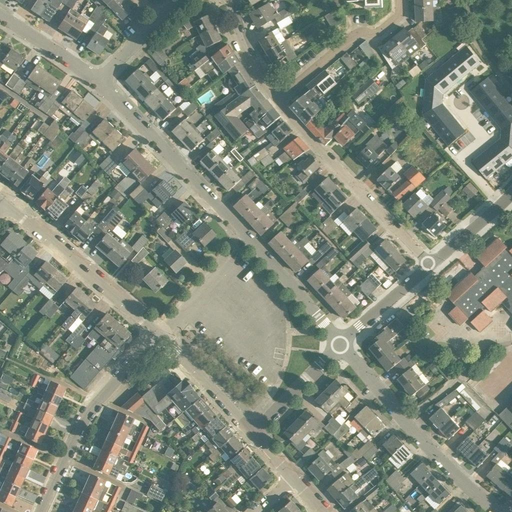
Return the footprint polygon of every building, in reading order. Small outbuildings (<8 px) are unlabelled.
[(50,0),(36,0),(30,11),(39,16),(50,0)] [(48,22),(61,3),(65,6),(68,0),(50,0),(39,16),(48,22)] [(68,0),(65,6),(70,9),(70,10),(70,9),(76,0),(68,0)] [(114,13),(126,0),(111,0),(106,5),(114,13)] [(127,0),(126,0),(114,13),(122,21),(131,12),(128,9),(132,4),(127,0)] [(347,0),(348,2),(364,1),(364,9),(382,8),(381,0),(347,0)] [(434,8),(433,1),(444,1),(444,0),(415,0),(415,9),(432,8),(434,8)] [(289,17),(291,15),(287,8),(277,14),(271,3),(251,15),(259,28),(275,18),(278,23),(289,17)] [(75,41),(85,26),(88,21),(93,24),(101,11),(98,8),(96,7),(89,19),(86,17),(81,14),(80,15),(79,15),(66,34),(75,41)] [(434,22),(434,14),(440,14),(440,8),(434,8),(432,8),(415,9),(414,9),(414,11),(416,11),(416,22),(434,22)] [(107,17),(101,11),(93,24),(99,28),(86,48),(98,55),(107,42),(102,38),(107,29),(101,26),(107,17)] [(138,15),(134,11),(127,18),(131,22),(138,15)] [(79,15),(74,12),(71,16),(67,13),(67,14),(57,29),(66,34),(79,15)] [(335,12),(326,17),(333,30),(343,24),(335,12)] [(196,26),(201,35),(215,28),(209,15),(195,22),(191,18),(183,25),(187,30),(196,26)] [(278,23),(281,29),(292,23),(289,17),(278,23)] [(422,40),(427,36),(418,25),(413,29),(422,40)] [(208,50),(207,48),(222,41),(215,28),(201,35),(204,42),(196,50),(197,51),(189,57),(190,58),(192,62),(188,65),(193,72),(198,69),(201,66),(208,61),(203,54),(208,50)] [(266,53),(285,42),(277,29),(265,36),(266,38),(259,42),(266,53)] [(422,40),(413,29),(409,33),(406,29),(395,39),(409,57),(420,48),(421,49),(426,45),(422,40)] [(409,57),(395,39),(383,48),(388,54),(384,57),(392,70),(409,57)] [(296,51),(299,55),(309,49),(304,40),(290,49),(285,42),(266,53),(273,64),(279,60),(280,61),(293,54),(292,53),(296,51)] [(375,55),(372,50),(366,41),(359,47),(369,60),(375,55)] [(208,61),(201,66),(207,74),(235,55),(228,45),(208,61)] [(458,54),(472,71),(481,64),(467,47),(458,54)] [(160,48),(159,49),(151,56),(159,65),(167,59),(167,58),(168,58),(160,48)] [(0,67),(3,63),(15,72),(24,59),(11,49),(6,57),(1,53),(0,54),(0,67)] [(463,78),(472,71),(458,54),(449,61),(463,78)] [(213,82),(228,72),(240,63),(235,55),(207,74),(213,82)] [(167,58),(167,59),(159,65),(162,69),(170,62),(167,58)] [(150,59),(145,63),(154,73),(156,72),(159,69),(150,59)] [(422,70),(428,65),(425,61),(419,66),(422,70)] [(449,61),(441,68),(455,85),(463,78),(449,61)] [(231,94),(217,104),(221,111),(243,96),(256,86),(240,63),(228,72),(232,77),(230,78),(229,81),(228,83),(229,87),(229,89),(231,90),(232,92),(233,92),(234,92),(235,94),(232,96),(231,94)] [(36,66),(27,79),(24,82),(19,79),(12,90),(19,95),(23,88),(26,85),(29,86),(36,92),(36,91),(39,87),(48,74),(36,66)] [(441,68),(432,75),(446,92),(455,85),(441,68)] [(135,91),(150,78),(145,73),(143,75),(139,69),(126,81),(135,91)] [(168,79),(159,69),(156,72),(161,77),(165,82),(168,79)] [(309,91),(296,103),(290,108),(298,116),(313,104),(315,102),(318,99),(337,84),(325,71),(306,87),(309,91)] [(13,74),(5,86),(12,90),(19,79),(13,74)] [(48,74),(39,87),(51,96),(61,83),(48,74)] [(426,80),(424,98),(443,100),(443,95),(446,92),(432,75),(426,80)] [(152,85),(154,83),(150,78),(135,91),(144,101),(157,89),(152,85)] [(478,101),(495,87),(488,78),(471,92),(478,101)] [(174,92),(177,89),(168,79),(165,82),(174,92)] [(178,87),(183,93),(191,87),(185,79),(179,84),(180,86),(178,87)] [(380,90),(371,79),(351,97),(359,106),(369,96),(371,98),(380,90)] [(406,84),(403,81),(397,86),(400,89),(406,84)] [(242,122),(237,117),(252,106),(256,111),(268,101),(256,86),(243,96),(221,111),(215,115),(237,141),(247,132),(241,125),(244,122),(243,121),(242,122)] [(502,95),(495,87),(478,101),(485,109),(502,95)] [(157,89),(144,101),(154,111),(169,97),(164,92),(162,94),(157,89)] [(68,117),(69,117),(82,100),(71,91),(60,103),(56,100),(46,114),(51,117),(57,109),(68,117)] [(509,104),(502,95),(485,109),(492,118),(509,104)] [(56,100),(51,96),(49,100),(47,98),(39,109),(46,114),(56,100)] [(173,102),(169,97),(154,111),(164,121),(166,119),(170,124),(182,112),(183,112),(178,107),(176,109),(171,104),(173,102)] [(443,100),(424,98),(423,115),(427,121),(445,107),(442,104),(443,100)] [(298,116),(306,126),(313,119),(325,106),(318,99),(315,102),(313,104),(298,116)] [(19,103),(14,100),(10,105),(15,109),(19,103)] [(80,126),(84,122),(94,109),(82,100),(69,117),(80,126)] [(274,108),(268,101),(256,111),(250,115),(253,119),(246,124),(243,121),(244,122),(246,125),(250,129),(274,108)] [(183,112),(182,112),(187,117),(197,108),(193,103),(183,112)] [(511,115),(511,107),(509,104),(492,118),(499,126),(511,115)] [(405,110),(401,105),(395,109),(399,114),(405,110)] [(434,130),(451,116),(445,107),(427,121),(434,130)] [(269,130),(267,128),(281,118),(274,108),(250,129),(256,137),(258,139),(269,130)] [(501,135),(511,135),(511,115),(499,126),(502,130),(501,135)] [(451,116),(434,130),(441,138),(458,124),(451,116)] [(104,119),(91,133),(101,142),(114,129),(104,119)] [(198,126),(205,135),(215,128),(208,119),(198,126)] [(319,125),(313,119),(306,126),(311,132),(319,125)] [(354,125),(349,120),(348,119),(344,124),(338,129),(340,132),(334,137),(344,147),(351,140),(351,141),(355,138),(354,137),(360,131),(354,125)] [(54,121),(49,127),(42,136),(51,143),(60,131),(55,120),(54,121)] [(181,142),(196,128),(192,123),(190,125),(185,120),(172,132),(181,142)] [(334,120),(323,131),(316,137),(325,147),(334,137),(340,132),(338,129),(344,124),(340,120),(337,123),(334,120)] [(247,132),(249,130),(250,129),(246,125),(244,122),(241,125),(247,132)] [(266,137),(271,144),(273,146),(275,148),(293,132),(285,122),(266,137)] [(49,127),(43,123),(36,131),(42,136),(49,127)] [(466,133),(458,124),(441,138),(448,147),(466,133)] [(68,138),(74,143),(84,132),(79,128),(73,134),(72,133),(68,138)] [(196,128),(181,142),(191,152),(204,140),(199,135),(201,133),(196,128)] [(98,146),(101,142),(111,152),(124,139),(114,129),(101,142),(97,146),(98,146)] [(210,143),(211,143),(220,134),(216,129),(206,138),(210,143)] [(63,142),(68,138),(60,131),(51,143),(48,146),(54,151),(62,142),(63,142)] [(84,132),(74,143),(81,150),(87,144),(87,143),(90,139),(88,136),(84,132)] [(6,140),(11,143),(15,138),(10,135),(6,140)] [(511,135),(501,135),(501,139),(498,142),(511,159),(511,158),(511,135)] [(376,136),(368,144),(368,147),(356,159),(367,169),(385,150),(391,156),(400,147),(395,142),(389,148),(376,136)] [(299,157),(310,150),(299,137),(283,149),(286,152),(278,157),(283,164),(292,158),(294,161),(299,157)] [(12,144),(11,143),(6,140),(0,147),(0,167),(7,158),(3,155),(12,144)] [(498,142),(489,149),(503,166),(511,159),(498,142)] [(198,155),(203,159),(200,162),(210,172),(222,160),(224,158),(220,153),(218,155),(213,150),(215,148),(211,143),(210,143),(198,155)] [(8,180),(18,166),(25,158),(20,154),(22,150),(17,146),(7,158),(0,167),(0,173),(1,174),(1,176),(3,179),(5,178),(8,180)] [(261,161),(269,155),(266,151),(265,148),(253,156),(258,163),(261,161)] [(238,159),(241,156),(234,149),(231,152),(238,159)] [(489,149),(481,156),(495,173),(503,166),(489,149)] [(134,150),(120,162),(130,173),(143,160),(134,150)] [(314,155),(310,150),(299,157),(303,161),(298,165),(302,170),(295,176),(302,184),(309,178),(322,165),(313,156),(314,155)] [(78,165),(84,157),(78,152),(72,160),(78,165)] [(265,167),(273,161),(269,155),(261,161),(265,167)] [(98,166),(103,170),(113,160),(109,156),(98,166)] [(495,173),(481,156),(472,163),(486,180),(495,173)] [(18,166),(8,180),(13,184),(12,185),(16,188),(35,163),(30,159),(22,169),(18,166)] [(118,165),(113,160),(103,170),(108,175),(114,169),(118,165)] [(153,170),(143,160),(130,173),(140,183),(153,170)] [(210,172),(219,182),(234,168),(229,163),(227,165),(222,160),(210,172)] [(394,194),(392,195),(398,203),(425,179),(413,166),(404,175),(409,181),(394,194)] [(378,181),(388,191),(389,190),(401,178),(397,173),(391,167),(378,181)] [(229,192),(241,180),(240,179),(236,175),(238,173),(234,168),(219,182),(229,192)] [(250,170),(240,179),(241,180),(245,185),(255,176),(250,170)] [(31,199),(50,176),(45,172),(41,178),(35,173),(19,190),(22,192),(20,194),(24,196),(25,195),(27,196),(31,199)] [(137,185),(128,175),(116,187),(126,196),(137,185)] [(258,178),(248,187),(252,191),(262,182),(258,178)] [(325,201),(338,188),(328,178),(315,191),(325,201)] [(91,196),(97,188),(101,184),(96,180),(87,191),(86,192),(91,196)] [(144,190),(134,199),(140,206),(148,199),(149,201),(155,195),(163,203),(168,198),(169,199),(175,194),(162,180),(148,194),(144,190)] [(62,181),(59,186),(63,190),(67,186),(62,181)] [(470,184),(463,190),(471,198),(478,192),(470,184)] [(45,211),(63,190),(59,186),(58,185),(51,193),(46,189),(34,203),(45,211)] [(139,185),(129,195),(134,199),(144,190),(139,185)] [(87,191),(82,186),(75,194),(80,198),(86,192),(87,191)] [(325,211),(330,216),(334,211),(335,212),(348,199),(338,188),(325,201),(330,206),(325,211)] [(63,190),(45,211),(55,220),(67,206),(63,203),(69,195),(63,190)] [(116,201),(121,195),(114,190),(109,196),(116,201)] [(293,200),(296,202),(298,205),(308,194),(304,190),(293,200)] [(439,209),(445,203),(450,198),(443,191),(434,201),(428,195),(422,201),(415,193),(403,206),(414,218),(421,211),(422,213),(430,205),(437,212),(439,209)] [(234,207),(243,217),(256,205),(247,195),(234,207)] [(268,211),(275,205),(271,200),(264,206),(268,211)] [(89,211),(86,210),(89,206),(84,201),(62,226),(73,236),(84,223),(90,216),(86,214),(89,211)] [(171,216),(169,217),(164,212),(155,220),(161,226),(164,230),(175,220),(180,226),(194,214),(183,202),(170,215),(171,216)] [(296,202),(289,209),(279,218),(284,223),(293,214),(300,207),(298,205),(296,202)] [(447,217),(453,211),(445,203),(439,209),(447,217)] [(252,226),(268,211),(264,214),(256,205),(243,217),(252,226)] [(82,244),(92,233),(96,236),(100,232),(116,213),(112,209),(101,222),(100,222),(98,224),(90,216),(84,223),(73,236),(82,244)] [(354,232),(367,219),(357,209),(344,222),(354,232)] [(268,211),(252,226),(261,236),(274,224),(273,224),(277,220),(268,211)] [(95,247),(106,257),(118,244),(121,240),(112,232),(122,219),(116,213),(100,232),(104,237),(95,247)] [(293,214),(284,223),(288,227),(297,218),(293,214)] [(435,238),(446,227),(434,214),(423,225),(435,238)] [(319,227),(323,232),(334,222),(329,217),(319,227)] [(354,232),(364,243),(366,241),(377,230),(367,219),(354,232)] [(327,236),(338,227),(334,222),(323,232),(327,236)] [(203,246),(214,236),(203,224),(193,234),(188,228),(174,241),(184,252),(197,240),(203,246)] [(161,226),(156,232),(167,244),(172,239),(164,230),(161,226)] [(269,244),(278,254),(294,239),(294,238),(290,242),(282,232),(269,244)] [(0,273),(6,267),(25,245),(12,233),(0,246),(0,273)] [(137,254),(142,247),(148,241),(142,236),(131,248),(130,248),(132,250),(137,254)] [(294,239),(278,254),(287,263),(303,248),(304,248),(309,242),(305,237),(299,243),(294,239)] [(511,249),(510,251),(498,238),(476,258),(484,267),(481,270),(482,270),(475,277),(471,273),(446,296),(456,307),(449,314),(460,327),(468,320),(480,333),(493,321),(482,310),(485,307),(491,313),(502,303),(511,314),(511,249)] [(370,256),(380,266),(396,251),(386,241),(380,247),(379,247),(376,250),(376,251),(375,251),(370,256)] [(323,255),(333,247),(328,242),(319,250),(323,255)] [(118,266),(129,254),(118,244),(106,257),(118,266)] [(36,254),(25,245),(6,267),(10,271),(17,263),(24,268),(36,254)] [(135,266),(148,254),(142,247),(137,254),(130,261),(135,266)] [(296,273),(309,261),(313,257),(304,248),(303,248),(287,263),(296,273)] [(347,258),(349,259),(350,260),(352,263),(361,254),(355,248),(346,256),(347,258)] [(330,262),(339,254),(335,249),(325,258),(330,262)] [(173,250),(163,261),(175,273),(186,263),(173,250)] [(317,252),(312,257),(313,257),(312,258),(316,262),(323,255),(319,250),(317,252)] [(396,251),(380,266),(390,277),(395,272),(396,271),(396,272),(400,269),(399,268),(406,261),(396,251)] [(365,259),(361,254),(352,263),(356,267),(365,259)] [(460,261),(448,272),(456,281),(468,270),(460,261)] [(45,284),(56,271),(45,262),(34,274),(45,284)] [(154,293),(166,281),(154,269),(146,276),(144,275),(141,278),(139,281),(147,288),(149,287),(154,293)] [(308,281),(317,291),(329,280),(320,270),(308,281)] [(52,296),(55,292),(55,293),(66,280),(56,271),(45,284),(42,287),(52,296)] [(23,278),(18,273),(6,287),(12,291),(23,278)] [(377,289),(382,285),(372,274),(367,278),(368,279),(377,289)] [(326,300),(342,285),(348,279),(344,275),(338,280),(333,284),(329,280),(317,291),(326,300)] [(17,296),(18,297),(23,291),(22,289),(29,280),(25,276),(23,278),(12,291),(17,296)] [(372,294),(377,289),(368,279),(363,284),(372,294)] [(367,298),(372,294),(363,284),(358,288),(367,298)] [(351,294),(342,285),(326,300),(335,310),(351,294)] [(61,304),(72,313),(86,297),(75,288),(61,304)] [(351,294),(335,310),(344,319),(356,308),(360,304),(351,294)] [(86,297),(72,313),(60,326),(66,331),(72,323),(80,314),(85,318),(96,305),(86,297)] [(53,304),(49,300),(38,312),(43,316),(44,315),(53,304)] [(44,315),(49,319),(58,308),(53,304),(44,315)] [(100,341),(104,337),(116,323),(105,314),(87,336),(91,339),(94,336),(100,341)] [(389,341),(405,329),(397,319),(378,334),(379,336),(373,341),(375,344),(369,349),(379,362),(392,351),(395,348),(389,341)] [(407,319),(402,324),(406,329),(411,324),(407,319)] [(117,349),(129,335),(116,323),(104,337),(100,341),(72,374),(77,377),(76,378),(77,379),(74,382),(83,390),(99,372),(119,350),(117,349)] [(79,336),(85,329),(79,324),(71,334),(77,338),(79,336)] [(79,336),(77,338),(70,345),(76,350),(84,341),(79,336)] [(8,352),(11,346),(5,344),(2,350),(8,352)] [(44,356),(54,362),(59,354),(49,348),(44,356)] [(407,364),(407,363),(404,359),(403,358),(400,361),(392,351),(379,362),(388,372),(394,367),(398,371),(407,364)] [(404,359),(407,363),(412,358),(409,355),(404,359)] [(404,388),(418,377),(411,368),(415,365),(412,360),(407,364),(398,371),(402,376),(397,380),(404,388)] [(67,373),(70,370),(66,365),(62,369),(67,373)] [(438,371),(433,365),(429,369),(434,374),(438,371)] [(69,378),(74,382),(77,379),(76,378),(77,377),(72,374),(69,378)] [(8,384),(11,378),(5,375),(2,382),(8,384)] [(34,386),(38,376),(35,375),(30,386),(33,387),(34,386)] [(429,390),(418,377),(404,388),(411,397),(416,393),(419,398),(429,390)] [(45,379),(40,389),(61,398),(65,389),(45,379)] [(164,409),(174,420),(175,418),(184,411),(198,399),(182,380),(156,403),(150,389),(140,397),(143,401),(148,407),(150,409),(156,416),(164,409)] [(355,399),(351,404),(343,397),(347,392),(336,381),(326,391),(341,406),(345,410),(350,415),(360,404),(355,399)] [(459,394),(463,390),(465,388),(462,384),(455,391),(458,395),(459,394)] [(41,400),(56,408),(61,398),(40,389),(38,388),(35,393),(43,396),(41,400)] [(456,400),(455,398),(457,397),(458,396),(458,395),(455,391),(455,390),(454,391),(443,400),(447,405),(449,403),(451,405),(456,400)] [(335,412),(335,411),(341,406),(326,391),(316,401),(331,416),(335,412)] [(0,399),(8,403),(11,398),(0,393),(0,399)] [(159,431),(165,426),(156,416),(150,409),(148,407),(143,401),(140,397),(137,393),(120,408),(150,421),(159,431)] [(457,397),(458,398),(459,400),(458,401),(462,405),(463,404),(465,405),(467,403),(459,395),(458,396),(457,397)] [(497,413),(496,414),(511,430),(511,398),(510,400),(511,403),(499,415),(497,413)] [(175,418),(176,419),(183,427),(180,430),(181,430),(207,408),(198,399),(184,411),(175,418)] [(32,407),(52,417),(56,408),(41,400),(39,405),(34,403),(32,407)] [(480,408),(475,403),(471,406),(476,412),(480,408)] [(27,411),(25,416),(48,426),(52,417),(32,407),(24,404),(22,409),(27,411)] [(364,427),(376,416),(367,406),(355,418),(364,427)] [(215,417),(207,408),(181,430),(185,436),(191,431),(194,435),(199,431),(200,430),(215,417)] [(450,418),(441,408),(438,411),(429,419),(439,430),(450,418)] [(21,414),(17,412),(13,422),(17,423),(21,414)] [(113,422),(134,431),(136,426),(132,424),(134,419),(118,412),(113,422)] [(305,412),(295,423),(307,434),(313,429),(317,433),(324,426),(315,417),(313,419),(305,412)] [(480,416),(476,412),(465,423),(469,427),(480,416)] [(43,436),(48,426),(25,416),(32,419),(29,424),(25,422),(23,426),(43,436)] [(386,427),(376,416),(364,427),(375,438),(386,427)] [(474,432),(485,421),(480,416),(469,427),(474,432)] [(200,439),(203,435),(204,434),(210,439),(224,427),(215,417),(200,430),(199,431),(194,435),(191,438),(195,443),(199,438),(200,439)] [(337,430),(341,426),(333,417),(328,422),(329,423),(337,430)] [(460,429),(450,418),(439,430),(448,440),(460,429)] [(9,431),(13,433),(17,423),(13,422),(9,431)] [(131,436),(134,431),(113,422),(109,431),(125,438),(127,434),(131,436)] [(338,440),(350,429),(344,422),(334,436),(338,440)] [(302,440),(307,434),(295,423),(285,433),(292,440),(290,442),(300,452),(307,444),(302,440)] [(332,436),(337,430),(329,423),(324,428),(332,436)] [(25,434),(23,438),(39,445),(43,436),(23,426),(21,425),(18,431),(25,434)] [(232,436),(224,427),(210,439),(201,447),(206,451),(207,450),(211,454),(218,449),(232,436)] [(109,431),(105,441),(127,451),(128,451),(125,450),(127,445),(123,443),(125,438),(109,431)] [(392,456),(404,445),(394,435),(383,445),(392,456)] [(140,445),(143,438),(138,436),(135,443),(140,445)] [(241,447),(232,436),(218,449),(211,454),(208,457),(213,463),(224,454),(228,459),(241,447)] [(467,459),(478,447),(468,437),(457,449),(467,459)] [(493,449),(498,454),(508,442),(503,438),(493,449)] [(118,454),(128,458),(131,452),(128,451),(127,451),(105,441),(100,450),(116,458),(118,454)] [(374,446),(368,441),(358,451),(356,449),(351,454),(357,460),(363,456),(374,446)] [(498,454),(502,457),(503,458),(511,447),(511,445),(509,442),(508,442),(498,454)] [(19,448),(12,445),(9,450),(16,453),(32,461),(37,451),(21,444),(19,448)] [(414,456),(404,445),(392,456),(402,466),(414,456)] [(367,461),(378,451),(374,446),(363,456),(367,461)] [(489,456),(478,447),(467,459),(477,468),(489,456)] [(170,458),(174,451),(172,450),(168,448),(164,455),(170,458)] [(307,462),(315,453),(310,448),(302,457),(307,462)] [(232,464),(226,470),(218,477),(223,483),(230,476),(251,458),(248,455),(248,452),(246,450),(243,450),(243,449),(229,461),(232,464)] [(347,468),(352,465),(357,460),(351,454),(347,449),(343,452),(348,458),(339,464),(344,470),(347,468)] [(96,460),(118,470),(119,468),(122,460),(116,458),(100,450),(96,460)] [(319,481),(332,470),(337,465),(323,450),(317,455),(319,458),(308,468),(319,481)] [(12,463),(28,470),(32,461),(16,453),(12,463)] [(0,468),(24,479),(28,470),(12,463),(10,466),(0,461),(2,458),(0,456),(0,468)] [(228,487),(240,477),(244,481),(259,467),(258,466),(258,465),(256,463),(255,463),(251,458),(230,476),(223,483),(228,487)] [(360,468),(366,463),(362,459),(356,464),(360,468)] [(96,460),(92,469),(115,480),(118,474),(122,476),(124,472),(123,472),(118,470),(96,460)] [(420,485),(432,474),(422,464),(411,475),(420,485)] [(497,486),(508,473),(497,464),(486,477),(497,486)] [(0,479),(19,489),(24,479),(0,468),(0,479)] [(258,491),(271,480),(261,469),(248,480),(258,491)] [(401,476),(396,471),(385,481),(390,486),(401,476)] [(347,490),(355,483),(346,473),(327,490),(336,500),(347,490)] [(508,494),(511,489),(511,476),(508,473),(497,486),(508,494)] [(347,490),(336,500),(345,510),(359,497),(355,493),(370,479),(366,474),(363,476),(355,483),(347,490)] [(430,495),(441,484),(432,474),(420,485),(430,495)] [(85,484),(105,493),(107,488),(103,487),(105,482),(89,475),(85,484)] [(404,485),(402,483),(405,480),(401,476),(390,486),(394,491),(396,493),(404,485)] [(19,489),(0,479),(0,491),(15,498),(19,489)] [(165,482),(162,488),(168,491),(171,485),(165,482)] [(101,503),(105,493),(85,484),(81,494),(101,503)] [(451,495),(441,484),(430,495),(440,505),(451,495)] [(165,492),(151,485),(146,495),(160,502),(165,492)] [(381,491),(377,486),(365,495),(369,501),(381,491)] [(224,511),(213,501),(218,497),(214,492),(210,489),(204,495),(214,505),(206,511),(224,511)] [(0,502),(10,508),(15,498),(0,491),(0,502)] [(76,503),(96,511),(99,511),(103,504),(101,503),(81,494),(76,503)] [(133,505),(136,499),(128,495),(126,501),(133,505)] [(421,495),(417,499),(420,503),(425,499),(421,495)] [(230,497),(224,502),(231,510),(237,505),(230,497)] [(369,511),(374,508),(366,499),(364,501),(363,501),(350,511),(369,511)] [(296,511),(298,511),(290,501),(277,511),(296,511)] [(96,511),(76,503),(72,511),(96,511)]
